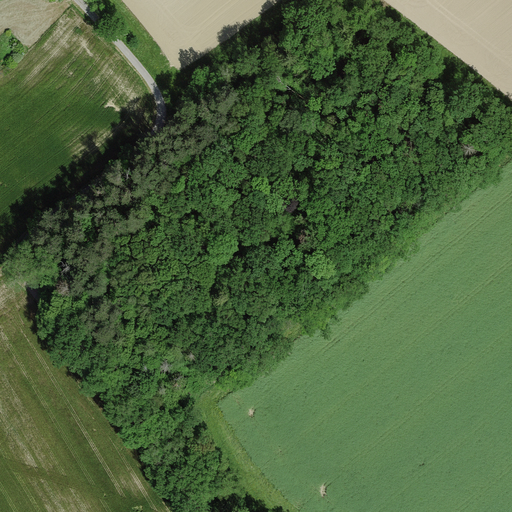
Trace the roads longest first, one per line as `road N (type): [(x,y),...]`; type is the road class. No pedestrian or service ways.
road 1 (unclassified): [(12,264),(33,230),(138,155),(159,127),(155,88),(78,0)]
road 2 (track): [(12,264),(204,511)]
